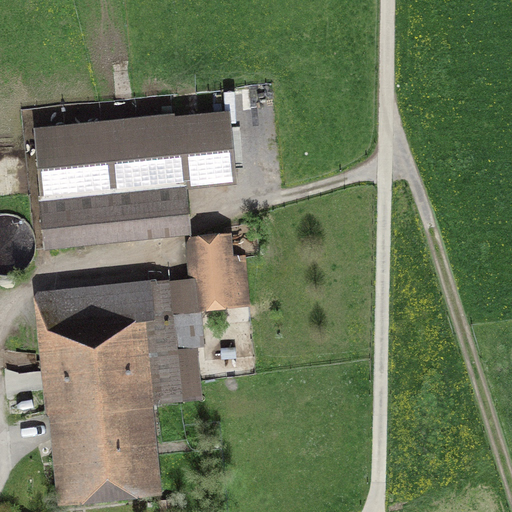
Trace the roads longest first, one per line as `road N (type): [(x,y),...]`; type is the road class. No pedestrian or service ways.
road 1 (track): [(382,137),(509,511)]
road 2 (track): [(375,511),(382,137)]
road 3 (track): [(385,0),(382,137)]
